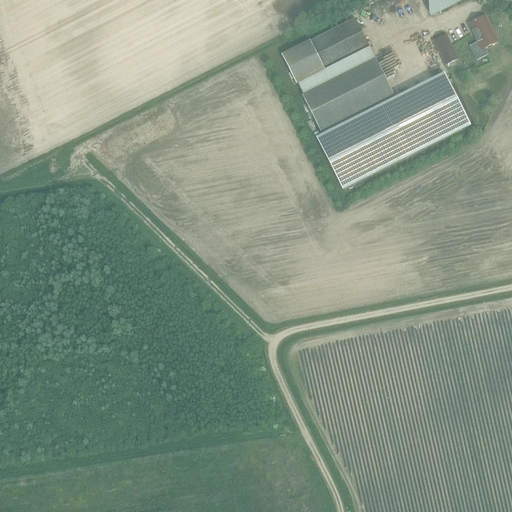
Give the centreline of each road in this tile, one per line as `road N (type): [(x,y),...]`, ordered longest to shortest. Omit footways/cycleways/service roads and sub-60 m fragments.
road 1 (track): [(343,511),(276,369),(276,339),(511,287)]
road 2 (track): [(97,175),(274,343)]
